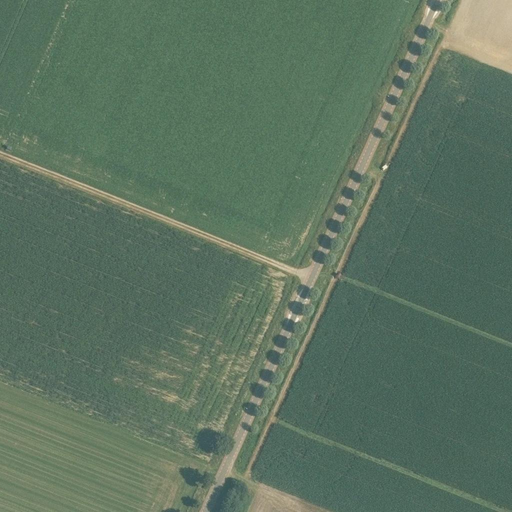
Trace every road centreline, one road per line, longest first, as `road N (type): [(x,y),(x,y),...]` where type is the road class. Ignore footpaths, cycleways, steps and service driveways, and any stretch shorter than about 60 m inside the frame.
road 1 (unclassified): [(204,511),(437,0)]
road 2 (track): [(311,277),(0,155)]
